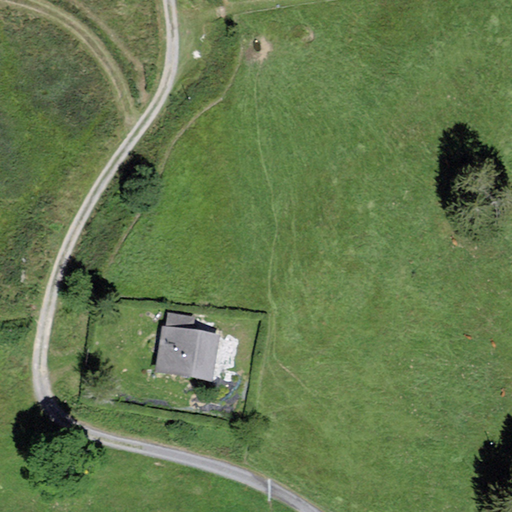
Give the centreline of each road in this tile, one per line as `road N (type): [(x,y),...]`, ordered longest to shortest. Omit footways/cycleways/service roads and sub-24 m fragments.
road 1 (track): [(309,511),(241,475),(92,435),(35,376),(61,259),(91,196),(165,85),(174,46),(167,0)]
road 2 (track): [(135,127),(107,64),(79,26),(15,0)]
